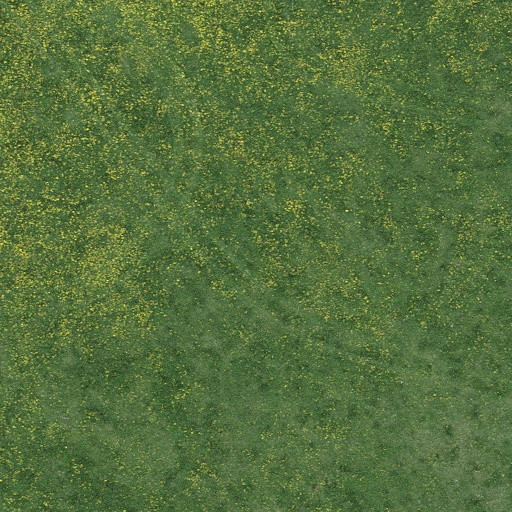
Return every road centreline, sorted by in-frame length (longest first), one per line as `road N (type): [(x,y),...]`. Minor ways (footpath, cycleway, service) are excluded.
road 1 (track): [(0,336),(6,355),(52,407),(161,511)]
road 2 (track): [(3,0),(0,143)]
